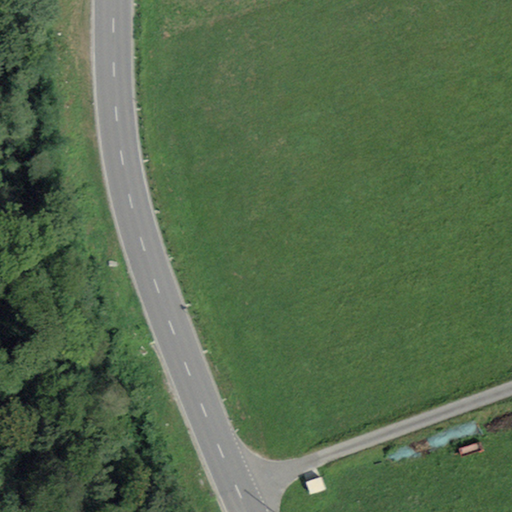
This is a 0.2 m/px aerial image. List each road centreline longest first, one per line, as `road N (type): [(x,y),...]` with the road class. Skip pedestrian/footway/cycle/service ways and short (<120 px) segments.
road 1 (secondary): [(247,511),(136,223),(115,106),(114,0)]
road 2 (track): [(235,486),(511,388)]
